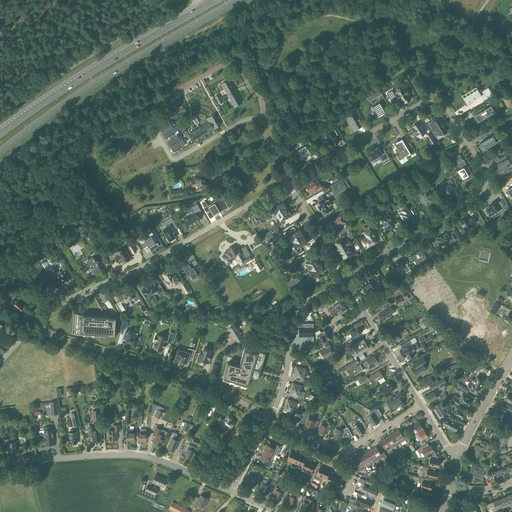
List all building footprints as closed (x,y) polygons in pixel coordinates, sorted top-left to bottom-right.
[(228,96),(236,91),(230,80),(221,84),(222,85),(224,89),(228,96)] [(405,89),(404,89),(403,87),(396,90),(397,92),(395,93),(396,94),(395,95),(392,91),(387,94),(393,104),(402,99),(404,103),(410,99),(408,95),(409,95),(405,89)] [(480,96),(483,100),(492,95),(489,90),(488,88),(486,89),(479,93),(477,90),(472,93),(463,98),(466,102),(467,104),(468,104),(480,97),(480,96)] [(236,91),(228,96),(234,107),(242,102),(236,91)] [(373,107),(379,117),(385,113),(379,103),(373,107)] [(478,123),(494,112),(491,106),(474,116),(478,123)] [(209,122),(200,128),(204,135),(220,125),(214,115),(207,119),(209,122)] [(345,118),(349,125),(348,126),(346,127),(349,132),(349,133),(352,131),(353,132),(359,129),(359,128),(363,125),(359,119),(355,121),(351,115),(345,118)] [(441,123),(438,118),(435,120),(435,119),(427,124),(431,131),(435,128),(440,135),(446,131),(443,127),(444,126),(442,123),(441,123)] [(162,126),(159,127),(162,133),(172,127),(168,120),(161,124),(162,126)] [(413,128),(409,131),(413,137),(416,135),(417,135),(418,137),(425,133),(419,124),(417,125),(416,124),(413,126),(413,127),(413,128)] [(172,127),(162,133),(166,139),(168,137),(169,138),(176,134),(172,127)] [(336,136),(338,135),(333,127),(327,131),(329,134),(325,136),(324,137),(327,141),(328,140),(332,146),(339,142),(336,136)] [(200,128),(190,133),(194,140),(204,135),(200,128)] [(170,139),(167,141),(170,146),(180,141),(176,134),(169,138),(170,139)] [(496,143),(494,139),(495,139),(492,135),(480,143),(481,146),(483,151),(496,143)] [(398,141),(393,143),(397,149),(395,150),(398,155),(400,154),(403,158),(406,157),(407,156),(410,154),(411,155),(416,153),(411,145),(407,148),(402,139),(398,141)] [(180,141),(170,146),(173,152),(183,147),(180,141)] [(306,145),(298,150),(297,150),(304,162),(305,161),(310,158),(312,157),(312,156),(306,145)] [(367,154),(366,154),(367,155),(370,161),(371,161),(379,156),(382,162),(389,158),(384,151),(381,153),(378,148),(378,147),(377,148),(373,150),(370,151),(371,152),(367,154)] [(472,177),(472,176),(468,170),(467,169),(468,168),(463,159),(462,160),(460,155),(454,158),(461,169),(457,171),(462,180),(466,177),(467,179),(467,180),(472,177)] [(507,165),(510,163),(507,158),(505,155),(499,159),(501,162),(497,165),(498,166),(493,169),(497,174),(499,177),(510,170),(507,165)] [(202,173),(194,176),(197,183),(198,182),(201,189),(207,186),(206,183),(206,182),(206,181),(205,180),(202,173)] [(442,191),(444,194),(445,193),(448,198),(454,194),(452,190),(453,190),(451,187),(454,185),(450,179),(446,181),(448,185),(442,189),(443,190),(442,191)] [(341,180),(331,186),(333,190),(339,187),(341,190),(346,188),(341,180)] [(309,183),(310,184),(306,186),(305,184),(306,187),(306,188),(309,193),(315,189),(317,192),(323,189),(319,183),(317,185),(316,184),(314,181),(313,182),(312,181),(311,181),(310,181),(309,183)] [(420,193),(420,194),(422,197),(419,198),(422,203),(425,201),(426,204),(427,205),(427,204),(431,202),(431,203),(432,202),(433,201),(434,201),(434,200),(431,197),(431,196),(430,194),(428,192),(432,190),(427,182),(423,185),(426,189),(420,193)] [(171,197),(182,196),(181,189),(170,191),(171,197)] [(323,198),(322,196),(318,198),(319,200),(318,201),(320,205),(317,206),(320,210),(321,210),(324,215),(332,210),(329,205),(330,204),(328,200),(326,201),(324,198),(323,198)] [(205,201),(201,203),(206,212),(210,210),(213,216),(227,207),(222,199),(208,207),(205,201)] [(273,216),(286,208),(285,206),(286,206),(284,203),(283,203),(282,202),(279,204),(279,203),(278,203),(279,204),(276,205),(269,210),(273,216)] [(487,215),(488,214),(489,216),(500,210),(499,209),(502,208),(498,202),(496,203),(495,202),(489,206),(489,207),(485,210),(486,211),(485,212),(487,215)] [(193,214),(183,220),(188,228),(193,224),(194,225),(196,223),(200,221),(197,215),(196,214),(198,214),(202,212),(197,204),(193,206),(195,209),(192,211),(193,214)] [(391,228),(394,226),(391,220),(391,219),(390,217),(389,217),(388,215),(392,213),(387,205),(383,207),(386,212),(384,213),(385,216),(381,218),(382,221),(381,221),(383,224),(384,223),(387,229),(390,227),(391,228)] [(407,223),(412,221),(413,220),(412,217),(417,214),(412,207),(408,209),(409,210),(408,211),(406,207),(401,210),(402,213),(400,214),(404,222),(406,221),(407,223)] [(285,219),(286,218),(287,219),(291,217),(285,208),(286,208),(273,216),(272,216),(277,224),(285,219)] [(331,221),(335,228),(344,222),(340,216),(331,221)] [(477,222),(473,216),(470,218),(470,219),(469,220),(467,217),(460,221),(461,224),(461,225),(462,227),(463,227),(465,230),(472,226),(472,225),(477,222)] [(171,218),(165,222),(167,227),(162,230),(165,234),(164,235),(166,238),(167,238),(169,241),(170,241),(171,241),(174,239),(175,238),(172,233),(174,232),(170,226),(174,224),(171,218)] [(252,221),(253,223),(251,224),(253,228),(261,223),(259,220),(256,221),(255,219),(252,221)] [(292,233),(293,233),(288,236),(292,242),(293,242),(302,236),(303,235),(302,234),(303,233),(301,230),(300,231),(299,229),(296,231),(295,231),(293,233),(293,232),(292,233)] [(366,232),(365,233),(368,237),(364,239),(361,241),(362,242),(364,247),(367,245),(368,247),(371,245),(371,246),(373,244),(377,242),(375,237),(372,231),(371,232),(370,230),(366,232)] [(147,246),(150,251),(159,246),(156,241),(157,240),(152,232),(148,234),(150,237),(140,243),(143,248),(147,246)] [(440,246),(448,241),(449,244),(458,239),(453,232),(449,235),(448,236),(446,233),(440,237),(436,239),(440,246)] [(88,238),(92,246),(96,243),(92,236),(88,238)] [(292,243),(296,250),(301,247),(304,245),(304,246),(304,245),(307,243),(306,241),(307,241),(305,238),(304,238),(303,237),(302,236),(293,242),(293,243),(292,243)] [(343,239),(344,239),(343,238),(335,244),(337,248),(339,251),(344,259),(347,257),(347,256),(350,254),(346,247),(352,244),(349,239),(344,242),(343,239)] [(119,255),(115,258),(116,260),(117,261),(118,263),(122,261),(123,263),(131,258),(129,254),(132,252),(133,253),(136,251),(132,245),(129,247),(126,249),(125,248),(117,252),(119,255)] [(226,254),(222,256),(227,264),(232,261),(231,260),(236,256),(239,262),(241,265),(244,263),(251,259),(252,258),(251,256),(246,248),(240,251),(239,249),(237,250),(234,246),(230,248),(228,249),(229,250),(225,252),(226,254)] [(411,256),(415,261),(416,264),(420,262),(429,256),(425,250),(423,252),(421,249),(411,256)] [(93,271),(95,275),(101,271),(99,268),(100,267),(97,263),(100,262),(94,252),(89,255),(91,258),(85,261),(87,265),(89,264),(90,267),(91,269),(91,268),(93,271),(92,271),(92,272),(93,271)] [(310,260),(305,263),(310,270),(309,271),(320,264),(319,265),(314,256),(310,259),(310,260)] [(406,272),(410,270),(406,264),(403,266),(399,260),(388,267),(393,275),(404,268),(406,272)] [(182,273),(185,278),(188,276),(188,277),(189,276),(190,275),(193,279),(198,276),(197,273),(199,271),(196,265),(193,267),(190,264),(187,266),(186,267),(185,265),(182,267),(185,271),(182,273)] [(320,264),(309,271),(313,277),(317,274),(318,275),(318,274),(320,273),(321,273),(320,272),(324,270),(323,269),(324,268),(322,265),(321,266),(320,264)] [(56,288),(57,288),(69,281),(69,280),(65,273),(65,272),(64,272),(64,273),(61,274),(55,278),(52,280),(49,275),(41,279),(46,287),(53,282),(56,288)] [(170,275),(168,272),(163,275),(166,280),(165,281),(166,284),(168,287),(170,287),(173,285),(174,286),(177,284),(177,283),(179,281),(175,275),(171,277),(170,276),(170,275)] [(365,293),(365,294),(366,293),(375,287),(376,287),(378,285),(379,287),(383,285),(383,284),(379,278),(379,277),(378,277),(375,280),(375,279),(374,280),(375,282),(373,283),(371,279),(370,278),(370,279),(360,285),(365,293)] [(422,291),(416,282),(413,284),(419,293),(422,291)] [(159,291),(160,293),(163,291),(160,285),(157,287),(155,289),(152,284),(148,286),(148,285),(144,287),(145,288),(141,290),(142,291),(141,292),(143,295),(144,294),(146,297),(149,295),(150,296),(153,294),(153,293),(156,291),(156,292),(159,291)] [(121,301),(118,303),(122,310),(127,307),(125,304),(132,299),(127,291),(126,291),(124,292),(124,293),(118,296),(121,301)] [(387,295),(371,304),(376,311),(386,305),(386,304),(389,303),(388,301),(390,300),(387,295)] [(15,301),(13,303),(14,305),(14,306),(20,312),(21,311),(23,309),(24,308),(21,305),(22,304),(19,301),(17,303),(15,301)] [(501,304),(496,301),(495,301),(489,311),(495,314),(501,304)] [(329,311),(333,318),(346,310),(343,304),(341,305),(339,303),(332,307),(333,308),(329,311)] [(254,319),(256,318),(258,321),(262,318),(260,315),(266,310),(264,307),(259,311),(257,309),(250,314),(254,319)] [(378,315),(379,316),(379,317),(380,319),(382,322),(391,316),(390,314),(394,312),(391,307),(378,315)] [(107,336),(115,337),(116,318),(112,318),(108,317),(108,318),(75,316),(74,331),(107,333),(107,336)] [(430,325),(426,319),(422,322),(426,328),(430,325)] [(304,337),(306,337),(307,337),(307,344),(313,344),(313,336),(312,336),(312,328),(313,328),(313,324),(309,324),(306,324),(304,324),(304,328),(300,328),(299,328),(299,337),(304,337)] [(439,327),(438,327),(436,324),(431,326),(435,335),(443,331),(441,329),(439,327)] [(503,331),(492,324),(487,331),(499,338),(503,331)] [(409,335),(408,333),(411,331),(409,327),(406,329),(401,332),(397,335),(397,334),(391,338),(394,342),(400,339),(401,338),(401,337),(403,335),(404,337),(409,335)] [(328,328),(321,332),(326,341),(333,337),(328,328)] [(353,339),(360,335),(358,332),(359,331),(358,330),(357,330),(357,329),(350,333),(347,335),(350,340),(353,339)] [(126,339),(126,341),(126,342),(128,342),(132,343),(131,346),(136,348),(138,341),(135,340),(135,338),(133,338),(135,332),(129,331),(129,332),(126,331),(124,338),(126,339)] [(155,336),(154,341),(155,341),(154,345),(154,346),(153,348),(162,350),(163,347),(164,348),(165,344),(164,344),(165,342),(167,343),(171,344),(174,334),(169,333),(168,339),(166,338),(157,335),(157,336),(155,336)] [(474,349),(487,357),(492,349),(487,346),(484,343),(484,344),(479,341),(481,339),(475,336),(473,340),(478,343),(474,349)] [(411,345),(409,341),(400,346),(402,349),(399,351),(402,355),(416,346),(415,343),(411,345)] [(326,349),(320,353),(324,359),(333,353),(329,347),(330,346),(328,342),(324,345),(326,349)] [(338,352),(348,346),(346,343),(336,349),(338,352)] [(367,345),(365,343),(362,345),(360,343),(353,347),(358,356),(363,354),(362,352),(369,348),(368,348),(368,347),(367,345)] [(402,355),(404,358),(412,353),(415,351),(418,349),(416,346),(402,355)] [(202,355),(200,354),(197,362),(204,364),(205,362),(207,363),(208,360),(209,360),(211,356),(210,355),(211,351),(209,350),(210,349),(205,347),(202,355)] [(245,350),(241,366),(228,363),(224,376),(223,380),(247,386),(247,384),(249,378),(255,380),(263,352),(245,347),(244,347),(246,348),(245,350)] [(178,350),(176,358),(182,360),(182,361),(187,362),(188,357),(193,358),(195,351),(188,349),(187,352),(182,351),(183,350),(179,349),(178,350)] [(370,365),(373,363),(374,366),(378,363),(374,356),(367,360),(367,361),(355,368),(358,372),(362,370),(365,368),(367,366),(369,365),(370,365)] [(423,358),(415,362),(413,364),(414,366),(411,369),(413,373),(415,376),(417,374),(419,373),(419,374),(423,372),(422,371),(426,369),(424,366),(422,363),(425,361),(423,358)] [(356,359),(338,370),(341,374),(359,363),(356,359)] [(485,364),(482,368),(487,373),(491,369),(485,364)] [(296,366),(294,372),(304,374),(307,375),(308,371),(305,371),(305,368),(296,366)] [(370,376),(374,383),(383,377),(379,371),(370,376)] [(302,380),(301,382),(308,384),(309,384),(310,381),(303,379),(304,374),(294,372),(293,378),(302,380)] [(434,383),(431,377),(426,380),(419,384),(420,386),(420,387),(421,389),(422,388),(422,389),(429,385),(430,385),(434,383)] [(470,382),(479,388),(480,388),(480,387),(483,381),(476,377),(474,381),(471,378),(469,382),(470,382)] [(444,379),(434,383),(430,385),(429,386),(431,390),(446,383),(444,379)] [(292,383),(291,388),(300,391),(302,386),(307,387),(308,384),(301,382),(300,385),(292,383)] [(386,394),(387,395),(390,393),(390,392),(394,390),(389,382),(388,383),(387,383),(386,384),(378,389),(383,396),(386,394)] [(476,394),(479,388),(470,382),(469,382),(467,385),(468,385),(467,388),(469,389),(476,394)] [(296,399),(303,402),(304,398),(299,397),(300,391),(291,388),(289,394),(297,397),(296,399)] [(437,398),(434,392),(427,396),(430,402),(437,398)] [(452,402),(459,405),(460,402),(468,407),(470,404),(471,402),(471,401),(468,399),(469,397),(462,393),(458,401),(454,398),(452,402)] [(404,407),(403,404),(399,397),(388,404),(392,411),(396,408),(398,411),(404,407)] [(287,399),(285,404),(294,408),(296,403),(302,405),(303,402),(296,399),(295,402),(287,399)] [(205,408),(213,411),(217,404),(208,400),(205,408)] [(377,401),(369,407),(371,410),(379,405),(377,401)] [(433,407),(441,420),(446,417),(444,414),(445,413),(445,412),(447,411),(442,404),(441,405),(440,403),(433,407)] [(285,404),(283,410),(295,414),(295,413),(302,416),(301,418),(304,419),(307,413),(304,412),(294,408),(285,404)] [(493,414),(498,418),(501,419),(502,418),(504,415),(502,415),(506,408),(501,405),(499,409),(497,408),(493,414)] [(375,416),(379,414),(375,409),(369,413),(371,415),(367,417),(372,426),(379,422),(375,416)] [(463,418),(465,414),(465,413),(458,409),(456,413),(455,412),(453,415),(462,419),(463,418)] [(227,416),(226,417),(225,416),(224,417),(220,414),(217,419),(222,421),(220,424),(231,429),(235,422),(231,419),(231,418),(231,417),(231,416),(231,415),(230,415),(229,415),(228,415),(227,415),(227,416)] [(358,435),(365,431),(361,425),(364,423),(361,418),(356,415),(355,416),(354,420),(356,424),(353,426),(355,429),(352,430),(355,434),(357,433),(358,435)] [(317,427),(319,421),(308,417),(305,424),(313,428),(314,426),(317,427)] [(445,420),(443,425),(448,427),(448,428),(455,431),(456,429),(457,430),(458,427),(457,427),(458,425),(451,422),(450,422),(445,420)] [(413,425),(418,432),(423,429),(418,421),(414,424),(412,421),(407,424),(408,427),(413,425)] [(331,430),(334,424),(329,422),(326,423),(325,424),(321,422),(318,430),(327,434),(329,429),(331,430)] [(488,423),(483,433),(489,437),(495,427),(488,423)] [(112,430),(106,430),(107,436),(108,436),(109,439),(107,439),(107,440),(110,439),(111,440),(117,440),(116,431),(120,431),(119,425),(113,425),(113,429),(112,430)] [(45,437),(42,437),(42,444),(45,443),(45,445),(53,445),(53,438),(54,438),(54,433),(52,433),(52,430),(51,430),(51,427),(45,427),(45,430),(44,430),(45,437)] [(88,428),(89,437),(92,437),(93,442),(101,440),(100,430),(95,431),(94,427),(88,428)] [(157,435),(153,443),(161,446),(162,443),(163,443),(164,440),(163,440),(165,436),(161,435),(160,433),(162,430),(156,427),(153,433),(157,435)] [(346,441),(350,439),(345,431),(343,432),(337,429),(333,438),(340,441),(340,439),(344,441),(346,440),(346,441)] [(423,429),(418,432),(416,433),(418,437),(420,436),(422,440),(418,443),(419,445),(425,442),(423,439),(428,437),(423,429)] [(69,443),(77,443),(76,432),(73,433),(73,431),(72,430),(70,430),(69,431),(69,433),(69,438),(65,438),(66,443),(69,443)] [(399,430),(394,432),(399,440),(400,443),(405,440),(407,443),(409,441),(405,435),(403,436),(399,430)] [(399,440),(394,432),(389,435),(394,443),(396,446),(400,443),(399,440)] [(172,438),(171,438),(167,448),(174,451),(179,441),(178,441),(180,437),(174,435),(173,438),(172,438)] [(394,443),(389,435),(385,438),(389,446),(391,449),(396,446),(394,443)] [(387,447),(389,446),(385,438),(380,441),(386,451),(388,450),(387,447)] [(10,439),(5,440),(5,439),(2,439),(3,447),(6,446),(7,450),(9,450),(9,453),(17,452),(15,442),(12,443),(12,441),(10,439)] [(269,443),(268,445),(266,445),(264,450),(275,454),(278,446),(269,443)] [(485,449),(487,446),(481,443),(479,447),(477,446),(472,459),(479,461),(484,449),(485,449)] [(187,453),(185,456),(191,459),(191,458),(194,459),(196,454),(193,453),(194,451),(195,448),(189,445),(188,448),(187,448),(185,452),(187,453)] [(430,445),(425,448),(424,446),(417,450),(419,455),(423,452),(425,456),(433,451),(432,449),(433,448),(431,447),(430,445)] [(376,446),(371,449),(378,460),(383,457),(384,459),(387,457),(384,452),(381,454),(376,446)] [(367,452),(372,460),(374,463),(378,460),(371,449),(367,452)] [(264,450),(262,455),(273,459),(275,454),(264,450)] [(289,461),(292,462),(295,454),(290,452),(286,463),(288,464),(289,461)] [(367,452),(362,455),(367,463),(372,460),(367,452)] [(438,465),(440,464),(439,463),(439,461),(435,453),(427,458),(428,460),(429,461),(428,465),(438,467),(438,465)] [(296,466),(300,456),(295,454),(292,462),(290,466),(296,468),(296,466)] [(273,460),(273,459),(262,455),(260,460),(267,463),(265,467),(269,469),(270,466),(271,466),(272,464),(272,463),(273,460)] [(367,463),(362,455),(358,458),(362,465),(364,468),(369,465),(367,463)] [(304,461),(305,461),(306,458),(300,456),(296,466),(301,468),(302,467),(304,461)] [(364,468),(362,465),(358,458),(353,461),(356,466),(353,468),(357,473),(360,472),(359,471),(361,470),(364,468)] [(309,463),(305,461),(304,461),(302,467),(301,468),(301,469),(306,471),(309,463)] [(314,465),(309,463),(306,471),(309,472),(308,475),(310,476),(311,473),(314,465)] [(470,474),(474,476),(474,477),(474,481),(479,481),(480,481),(480,480),(481,479),(484,469),(473,466),(473,465),(473,464),(469,475),(470,474)] [(435,479),(436,477),(437,476),(436,474),(437,473),(431,471),(432,468),(422,466),(421,471),(423,472),(422,476),(426,476),(435,479)] [(320,467),(317,473),(315,472),(313,478),(320,481),(321,478),(325,469),(320,467)] [(501,470),(504,477),(510,474),(507,467),(501,470)] [(329,474),(329,473),(330,472),(325,469),(321,478),(326,480),(325,482),(329,474)] [(504,477),(501,470),(495,472),(498,479),(504,477)] [(330,484),(334,476),(334,475),(329,473),(329,474),(325,482),(330,484)] [(167,480),(155,475),(152,482),(163,487),(167,480)] [(249,476),(245,484),(254,487),(255,484),(258,485),(261,479),(258,478),(257,480),(249,476)] [(335,486),(338,478),(334,476),(330,484),(335,486)] [(419,487),(423,488),(430,490),(431,488),(432,487),(431,486),(432,484),(426,482),(427,479),(419,477),(418,483),(420,483),(419,487)] [(338,478),(335,486),(340,488),(344,480),(338,478)] [(270,488),(272,490),(276,481),(273,480),(272,482),(269,481),(268,481),(268,482),(263,480),(259,489),(262,491),(262,492),(263,493),(264,493),(264,492),(265,492),(268,493),(270,488)] [(157,490),(147,485),(145,491),(155,495),(157,490)] [(281,487),(281,488),(280,489),(276,488),(273,495),(281,499),(283,494),(286,496),(289,489),(283,487),(282,487),(281,487)] [(377,491),(364,487),(361,493),(375,497),(377,491)] [(432,490),(430,490),(423,488),(419,487),(418,493),(419,493),(418,496),(424,498),(425,495),(431,496),(431,494),(433,493),(432,492),(432,490)] [(156,497),(139,490),(137,496),(154,503),(156,497)] [(303,496),(291,491),(287,501),(295,505),(297,500),(300,502),(303,496)] [(208,499),(200,495),(198,500),(195,499),(191,506),(196,508),(197,505),(204,508),(206,502),(208,499)] [(498,500),(502,507),(507,504),(504,497),(498,500)] [(313,510),(315,505),(316,502),(310,499),(309,501),(304,499),(300,507),(301,507),(300,508),(301,508),(301,509),(302,509),(302,510),(303,509),(304,509),(309,511),(310,509),(313,510)] [(384,500),(381,506),(394,511),(396,506),(384,500)] [(493,502),(496,509),(502,507),(498,500),(493,502)] [(362,501),(360,508),(370,511),(373,505),(362,501)] [(189,511),(190,511),(172,502),(169,509),(174,511),(189,511)] [(496,509),(493,502),(487,504),(490,511),(496,509)]
